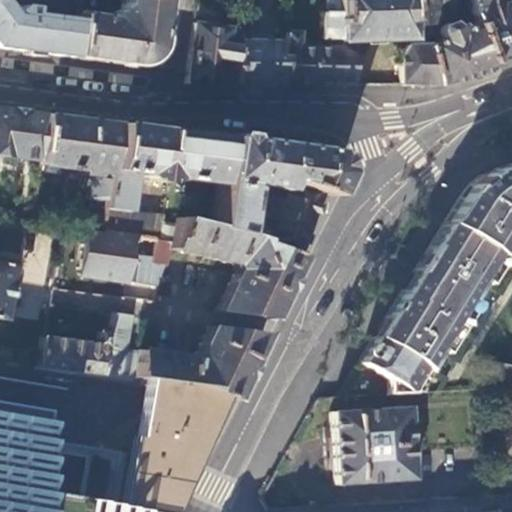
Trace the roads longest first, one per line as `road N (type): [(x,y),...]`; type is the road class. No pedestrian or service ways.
road 1 (primary): [(380,195),(354,224),(202,511)]
road 2 (primary): [(348,122),(167,106)]
road 3 (primary): [(167,106),(0,86)]
road 4 (primary): [(511,97),(348,122)]
road 5 (primary): [(511,99),(476,115),(380,195)]
